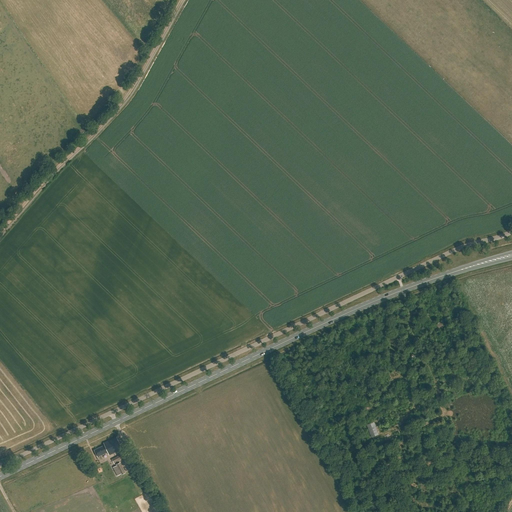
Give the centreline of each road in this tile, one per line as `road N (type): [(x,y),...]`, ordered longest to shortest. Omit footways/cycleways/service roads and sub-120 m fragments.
road 1 (unclassified): [(0,465),(467,244),(511,231)]
road 2 (primary): [(0,476),(402,288),(511,255)]
road 3 (track): [(0,232),(117,106),(180,0)]
